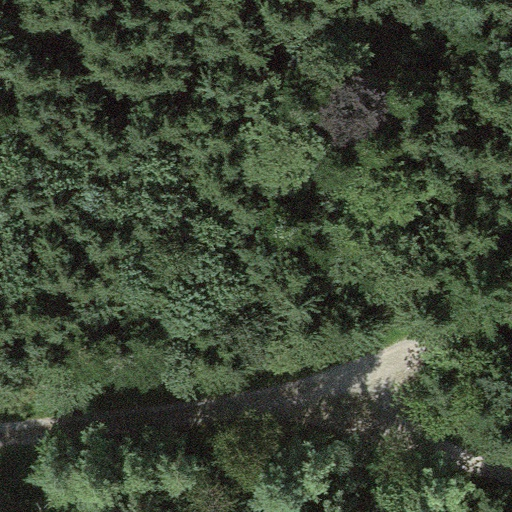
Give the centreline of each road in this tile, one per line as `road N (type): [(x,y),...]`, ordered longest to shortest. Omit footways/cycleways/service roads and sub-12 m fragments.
road 1 (track): [(335,388),(209,420),(0,442)]
road 2 (track): [(335,388),(400,431),(511,466)]
road 3 (track): [(511,313),(335,388)]
